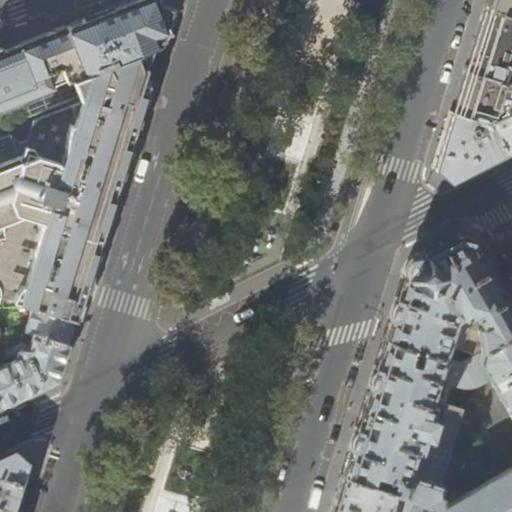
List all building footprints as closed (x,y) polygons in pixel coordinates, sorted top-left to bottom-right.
[(0,109),(79,79),(151,51),(159,48),(170,12),(155,7),(152,0),(122,0),(89,13),(69,21),(15,42),(5,46),(0,43),(0,109)] [(511,0),(488,0),(486,7),(511,15),(511,0)] [(511,82),(511,15),(486,7),(480,28),(455,111),(478,118),(487,121),(489,120),(506,111),(504,107),(511,82)] [(0,309),(32,308),(38,310),(75,321),(89,277),(99,243),(104,227),(107,216),(130,142),(138,117),(142,105),(146,91),(149,82),(142,80),(147,64),(151,51),(79,79),(89,102),(41,122),(31,140),(23,143),(14,135),(0,140),(0,309)] [(474,128),(478,118),(455,111),(445,141),(437,168),(446,176),(453,181),(494,160),(511,150),(511,121),(506,111),(489,120),(492,125),(479,132),(474,128)] [(405,275),(404,277),(403,277),(385,337),(363,408),(342,475),(334,503),(330,511),(511,511),(511,308),(494,278),(472,239),(457,235),(445,241),(424,252),(424,254),(424,255),(414,254),(415,255),(404,268),(403,267),(403,271),(405,275)] [(73,328),(75,321),(38,310),(24,354),(0,365),(0,408),(3,407),(57,381),(73,328)] [(14,457),(0,463),(0,511),(16,511),(29,470),(14,457)]
